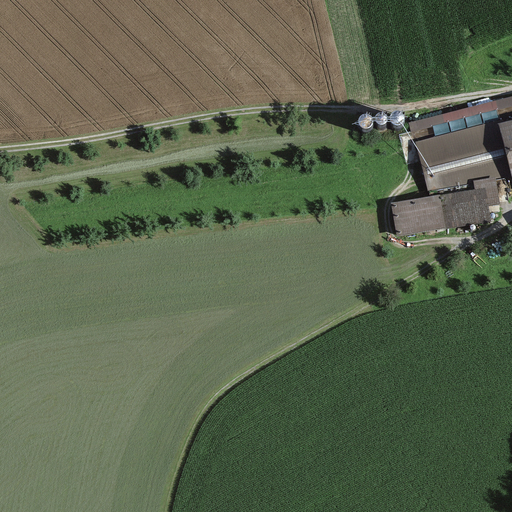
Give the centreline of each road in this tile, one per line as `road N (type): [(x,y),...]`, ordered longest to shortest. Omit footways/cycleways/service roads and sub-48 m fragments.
road 1 (track): [(0,149),(251,110),(391,108),(511,89)]
road 2 (track): [(168,511),(186,450),(221,393),(511,217)]
